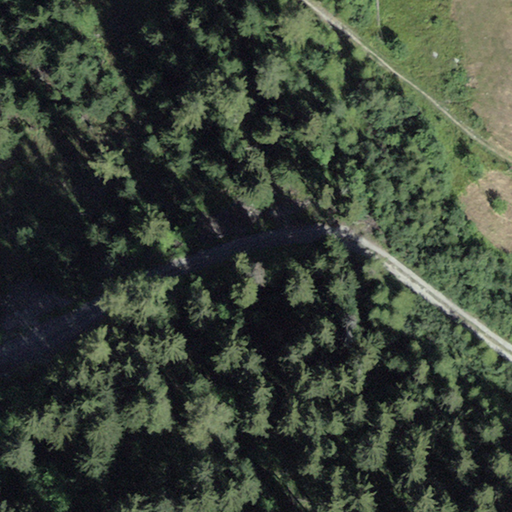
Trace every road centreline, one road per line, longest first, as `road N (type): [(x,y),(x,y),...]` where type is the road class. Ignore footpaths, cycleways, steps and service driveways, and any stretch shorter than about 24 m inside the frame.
road 1 (track): [(511,353),(359,243),(335,237),(185,269),(0,360)]
road 2 (track): [(306,0),(475,144),(511,163)]
